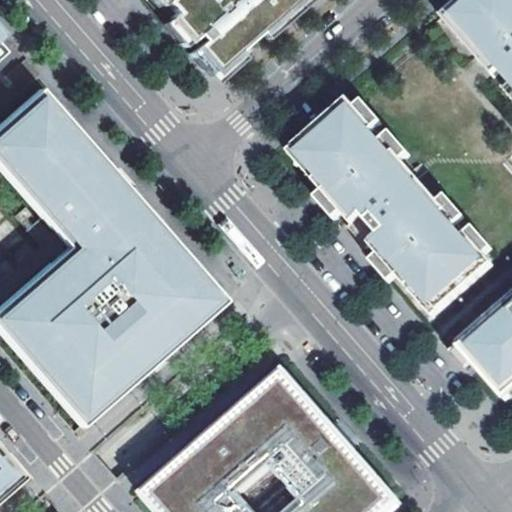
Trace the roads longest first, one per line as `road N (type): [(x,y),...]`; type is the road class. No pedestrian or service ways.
road 1 (tertiary): [(191,166),(484,501)]
road 2 (residential): [(191,166),(378,0)]
road 3 (tertiary): [(48,0),(191,166)]
road 4 (residential): [(0,396),(100,511)]
